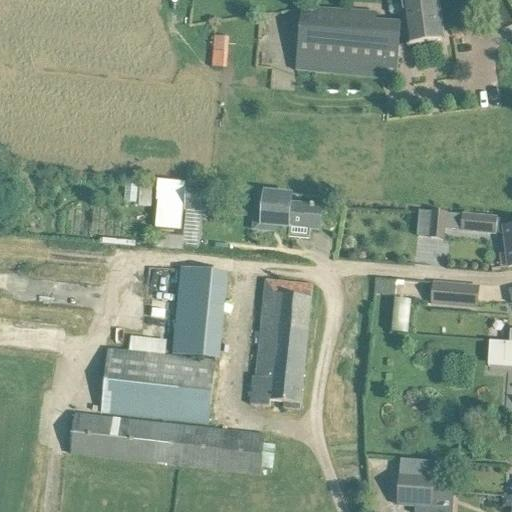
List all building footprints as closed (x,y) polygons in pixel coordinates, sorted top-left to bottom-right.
[(444,41),(438,0),(401,0),(408,46),(444,41)] [(374,42),(377,12),(303,5),(297,71),(396,81),(399,58),(398,58),(399,45),(374,42)] [(214,37),(213,51),(228,52),(229,42),(229,38),(214,37)] [(158,180),(156,201),(158,201),(156,228),(182,230),(186,182),(158,180)] [(127,181),(125,204),(137,206),(140,182),(127,181)] [(209,212),(212,193),(213,189),(189,185),(186,209),(209,212)] [(265,191),(261,225),(284,227),(288,228),(288,236),(307,238),(308,230),(320,231),(321,211),(322,207),(292,204),(293,194),(265,191)] [(511,267),(511,227),(504,228),(504,221),(498,220),(498,219),(420,212),(417,237),(444,240),(445,230),(496,235),(496,234),(504,235),(508,268),(511,267)] [(154,238),(153,250),(182,253),(184,241),(154,238)] [(300,411),(313,286),(265,282),(256,378),(254,377),(251,406),(270,408),(270,402),(285,404),(284,409),(300,411)] [(477,309),(479,288),(433,284),(431,305),(477,309)] [(511,343),(505,343),(503,362),(511,362),(511,343)] [(208,425),(215,361),(108,349),(101,413),(208,425)] [(260,476),(264,437),(75,416),(70,454),(240,473),(260,476)] [(432,508),(435,476),(400,474),(398,506),(432,508)]
